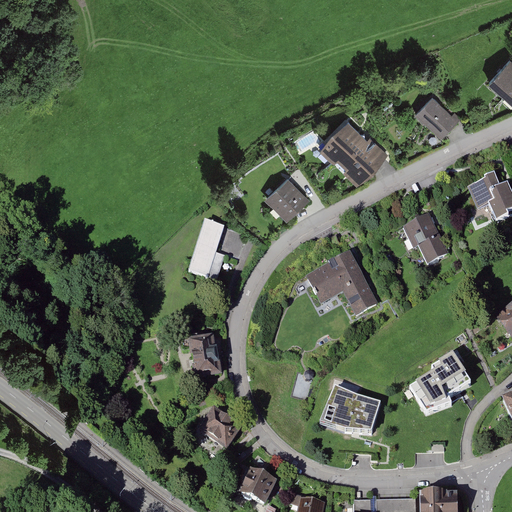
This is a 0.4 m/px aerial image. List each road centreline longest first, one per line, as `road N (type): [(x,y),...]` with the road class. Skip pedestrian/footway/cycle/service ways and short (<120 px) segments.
road 1 (residential): [(511,125),(276,248),(250,284),(235,327),(242,406),(263,439),(293,462),(359,482),(479,479)]
road 2 (secondary): [(0,386),(156,511)]
